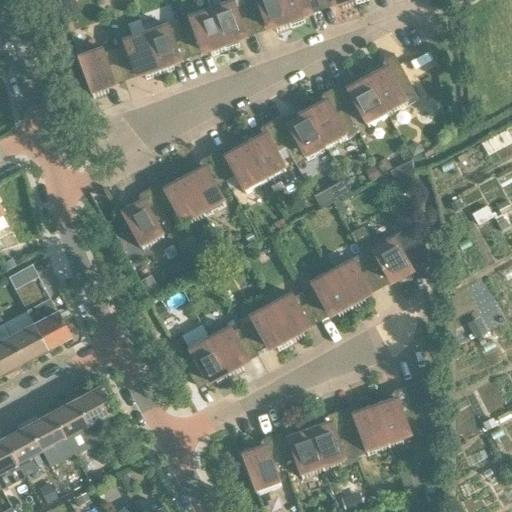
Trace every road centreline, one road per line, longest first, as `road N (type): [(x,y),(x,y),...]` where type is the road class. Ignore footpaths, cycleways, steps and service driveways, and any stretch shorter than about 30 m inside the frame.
road 1 (residential): [(55,197),(422,20)]
road 2 (residential): [(166,445),(421,319)]
road 3 (unknown): [(235,411),(235,373),(375,296),(412,298),(415,322)]
road 4 (residential): [(112,348),(55,197)]
road 5 (residential): [(0,404),(112,348)]
